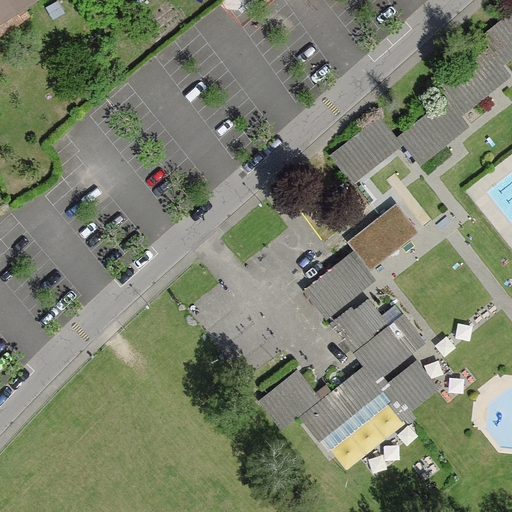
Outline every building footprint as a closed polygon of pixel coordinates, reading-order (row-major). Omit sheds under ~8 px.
[(0,0),(0,32),(20,20),(20,21),(29,15),(23,7),(16,11),(13,7),(24,0),(0,0)] [(511,12),(484,35),(502,58),(511,49),(511,12)] [(487,50),(443,85),(461,108),(505,73),(487,50)] [(445,101),(401,136),(419,158),(463,123),(445,101)] [(378,119),(334,154),(352,177),(396,142),(378,119)] [(395,206),(351,241),(369,264),(413,229),(395,206)] [(351,253),(307,289),(326,312),(369,277),(351,253)] [(298,374),(268,398),(285,420),(304,405),(309,411),(304,415),(322,438),(322,437),(331,449),(395,398),(377,373),(419,339),(401,317),(403,316),(395,306),(381,317),(368,301),(337,326),(367,364),(320,401),(298,373),(297,374),(298,374)]
